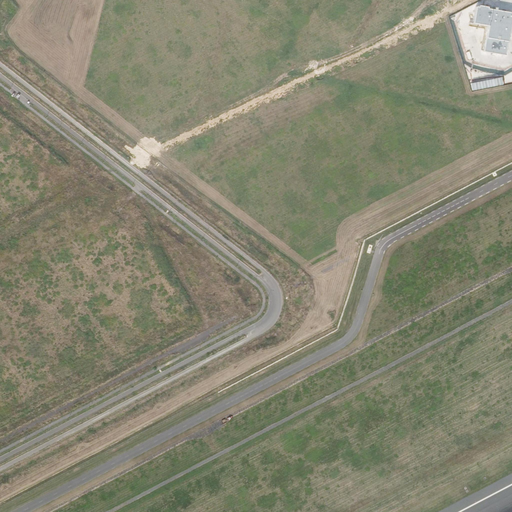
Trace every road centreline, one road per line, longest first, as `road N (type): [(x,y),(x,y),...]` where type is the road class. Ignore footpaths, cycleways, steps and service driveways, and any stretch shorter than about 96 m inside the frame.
road 1 (track): [(511,268),(46,511)]
road 2 (track): [(112,511),(511,302)]
